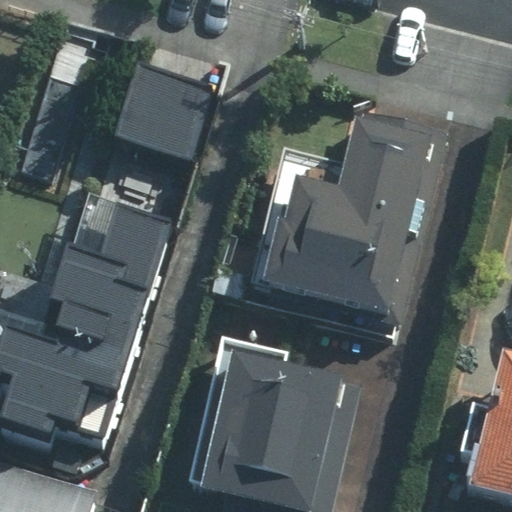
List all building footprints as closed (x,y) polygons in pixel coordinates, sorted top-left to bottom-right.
[(132,77),(115,142),(130,162),(188,178),(210,98),(132,77)] [(334,209),(285,197),(259,306),(398,339),(443,148),(354,127),(334,209)] [(0,447),(42,460),(48,437),(105,454),(171,230),(81,204),(37,353),(0,342),(0,404),(3,406),(0,415),(0,447)] [(511,511),(511,373),(491,369),(461,506),(488,511),(511,511)] [(334,511),(358,397),(225,370),(197,507),(222,511),(334,511)] [(96,511),(99,507),(0,477),(0,511),(96,511)]
